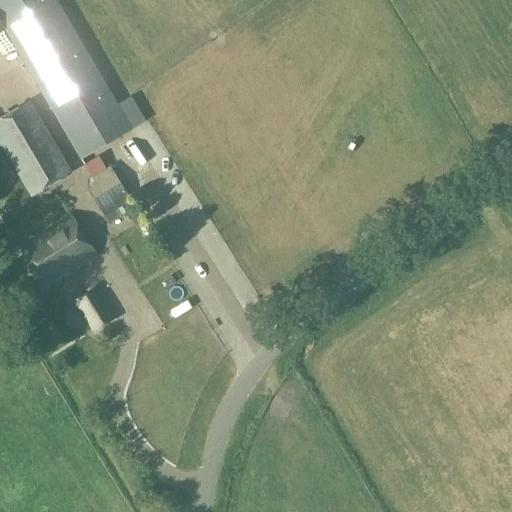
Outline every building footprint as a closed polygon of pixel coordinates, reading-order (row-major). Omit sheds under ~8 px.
[(0,0),(0,18),(71,141),(83,160),(132,131),(121,112),(55,0),(0,0)] [(30,102),(0,119),(0,142),(33,199),(73,175),(30,102)] [(152,160),(162,154),(150,134),(141,140),(152,160)] [(137,137),(127,142),(140,173),(150,169),(137,137)] [(85,184),(106,218),(132,202),(111,168),(107,170),(100,158),(85,167),(93,179),(85,184)] [(153,197),(173,190),(165,167),(145,174),(153,197)] [(44,288),(97,255),(73,216),(20,249),(44,288)] [(95,290),(76,301),(95,332),(114,320),(95,290)]
